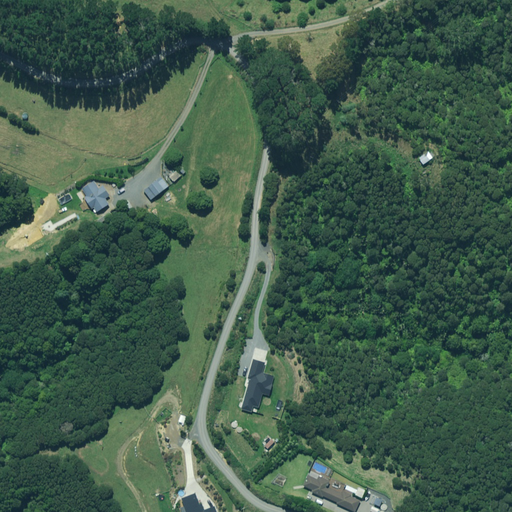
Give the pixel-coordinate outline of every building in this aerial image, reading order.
[(434,157),(429,151),(420,159),(425,165),(434,157)] [(432,170),(427,164),(420,169),(425,175),(432,170)] [(174,181),(169,174),(165,177),(171,184),(174,181)] [(169,187),(162,178),(151,187),(158,196),(169,187)] [(100,190),(95,182),(84,190),(88,197),(86,198),(94,209),(96,208),(99,212),(109,205),(106,199),(111,196),(105,187),(100,190)] [(157,196),(150,187),(145,191),(152,200),(157,196)] [(140,455),(137,449),(132,452),(136,458),(140,455)] [(319,480),(311,476),(306,487),(314,490),(313,492),(324,497),(325,496),(339,503),(339,504),(356,511),(362,500),(344,492),(343,494),(328,487),(330,482),(320,477),(319,480)] [(367,491),(360,488),(357,495),(364,498),(367,491)] [(201,505),(198,494),(184,498),(188,511),(218,511),(216,507),(206,510),(204,504),(201,505)] [(385,500),(379,498),(376,504),(382,506),(385,500)]
